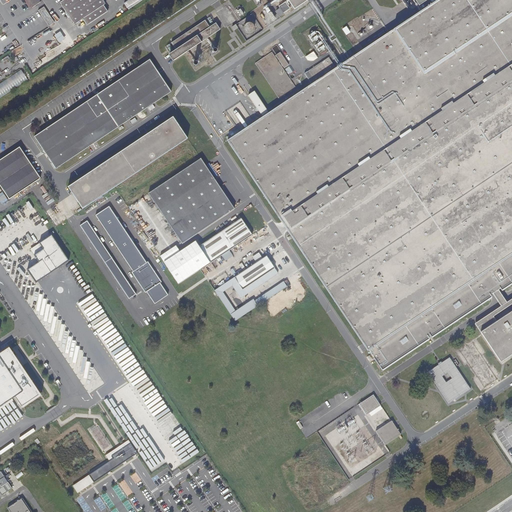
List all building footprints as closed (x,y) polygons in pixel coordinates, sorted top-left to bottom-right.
[(64,0),(60,3),(75,25),(83,19),(87,25),(108,12),(104,5),(106,4),(102,0),(64,0)] [(227,141),(380,368),(429,336),(492,294),(495,292),(499,290),(511,280),(511,0),(414,0),(422,10),(389,32),(336,68),(329,58),(305,74),(311,84),(269,113),(253,89),(247,93),(263,117),(227,141)] [(288,0),(295,9),(308,0),(288,0)] [(44,7),(39,11),(49,26),(55,23),(44,7)] [(253,13),(236,24),(247,41),(264,30),(253,13)] [(205,20),(183,35),(172,43),(176,49),(169,54),(173,61),(220,29),(216,23),(209,27),(205,20)] [(61,32),(55,36),(59,43),(66,39),(61,32)] [(296,87),(272,52),(255,63),(279,98),(296,87)] [(284,68),(289,65),(280,52),(276,55),(284,68)] [(56,168),(89,146),(123,123),(171,92),(150,60),(34,137),(56,168)] [(21,70),(0,83),(0,98),(28,80),(21,70)] [(187,138),(173,117),(68,187),(83,209),(187,138)] [(20,147),(0,160),(0,184),(9,199),(41,179),(20,147)] [(201,158),(148,193),(182,244),(234,209),(201,158)] [(168,295),(109,206),(96,215),(155,303),(168,295)] [(200,246),(211,263),(252,235),(241,218),(200,246)] [(88,220),(80,225),(129,299),(137,294),(88,220)] [(36,283),(69,261),(52,235),(39,243),(43,249),(34,255),(39,262),(27,270),(36,283)] [(210,263),(196,241),(164,262),(179,284),(210,263)] [(34,255),(43,249),(39,243),(30,249),(34,255)] [(242,290),(275,269),(267,256),(234,278),(242,290)] [(278,274),(275,269),(242,290),(234,278),(215,290),(235,321),(258,306),(254,301),(253,299),(235,311),(223,292),(232,286),(241,298),(278,274)] [(254,301),(258,306),(287,287),(284,282),(254,301)] [(495,292),(492,294),(498,303),(501,307),(504,305),(507,302),(505,299),(499,290),(495,292)] [(504,305),(501,307),(475,323),(481,332),(484,330),(497,322),(493,317),(511,304),(511,299),(507,302),(504,305)] [(503,360),(511,354),(511,311),(497,322),(484,330),(503,360)] [(481,332),(500,363),(503,360),(484,330),(481,332)] [(0,406),(15,397),(21,407),(39,395),(8,348),(0,353),(0,406)] [(440,364),(429,372),(449,403),(471,389),(451,358),(440,364)] [(373,394),(358,404),(366,415),(380,405),(373,394)] [(389,417),(374,427),(383,441),(398,431),(389,417)] [(111,456),(131,443),(128,440),(105,455),(109,461),(113,459),(111,456)] [(94,483),(137,454),(131,443),(111,456),(113,459),(109,461),(89,475),(94,483)] [(0,492),(2,495),(12,488),(1,471),(0,471),(0,492)] [(78,494),(94,483),(89,475),(73,486),(78,494)] [(30,511),(21,498),(8,507),(10,511),(30,511)]
